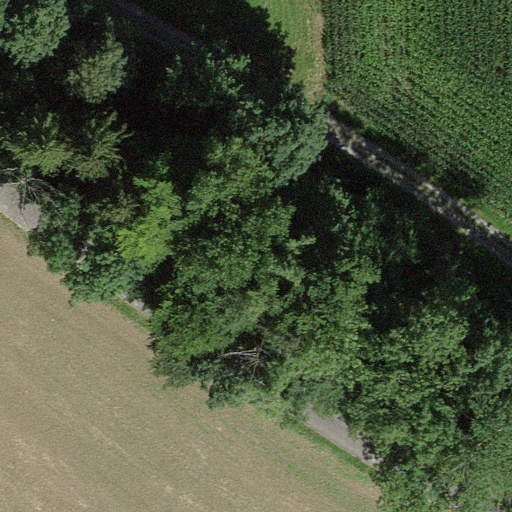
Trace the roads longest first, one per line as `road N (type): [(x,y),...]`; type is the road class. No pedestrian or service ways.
road 1 (residential): [(485,511),(328,419),(0,192)]
road 2 (track): [(108,0),(311,113),(511,251)]
